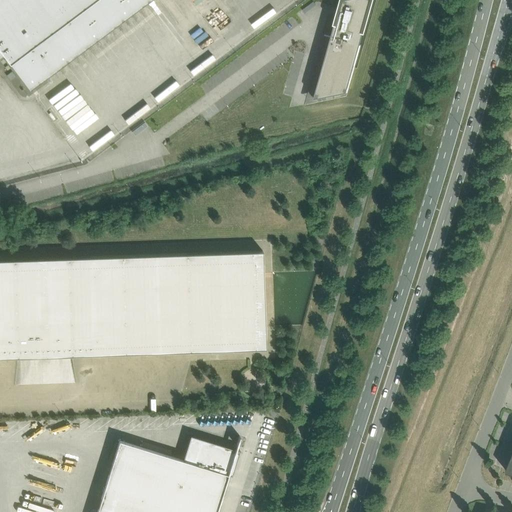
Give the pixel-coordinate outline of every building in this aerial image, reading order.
[(0,0),(0,56),(3,54),(10,63),(10,62),(30,89),(147,0),(0,0)] [(372,0),(341,0),(331,36),(325,34),(324,36),(331,38),(314,97),(347,90),(359,46),(360,46),(361,45),(360,44),(371,4),(372,0)] [(262,250),(0,259),(0,357),(266,348),(262,250)] [(249,412),(249,422),(274,422),(274,411),(249,412)] [(216,511),(228,474),(232,475),(240,450),(190,435),(183,459),(119,440),(96,511),(216,511)]
